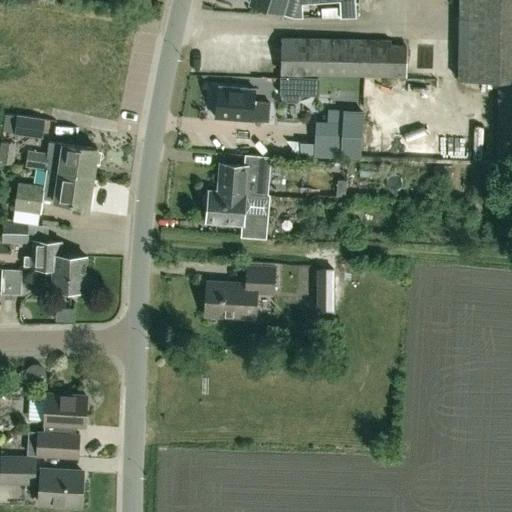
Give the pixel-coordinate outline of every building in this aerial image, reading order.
[(355,0),(252,0),(251,3),(287,14),(302,15),(301,2),(340,0),(341,17),(357,16),(355,0)] [(499,80),(511,80),(511,0),(460,0),(459,79),(499,80)] [(0,34),(0,79),(66,90),(73,46),(0,34)] [(407,76),(408,43),(392,42),(392,41),(282,39),(281,74),(391,77),(391,76),(407,76)] [(304,94),(305,77),(282,76),(281,93),(304,94)] [(511,163),(511,80),(499,80),(498,165),(508,165),(508,164),(511,163)] [(268,120),(270,102),(254,100),(255,88),(218,85),(216,116),(253,120),(253,118),(268,120)] [(362,136),(363,112),(330,109),(329,121),(318,120),(316,136),(315,152),(361,155),(362,136)] [(43,137),(46,119),(5,113),(2,130),(16,132),(16,133),(43,137)] [(406,144),(405,130),(377,133),(378,147),(406,144)] [(436,131),(435,141),(454,143),(455,133),(436,131)] [(47,168),(93,175),(97,148),(50,141),(48,154),(27,151),(25,165),(47,168)] [(218,192),(267,195),(267,193),(269,168),(270,156),(269,156),(247,155),(245,155),(244,165),(220,164),(218,192)] [(88,211),(93,175),(47,168),(44,187),(18,184),(16,196),(13,219),(29,221),(39,223),(42,200),(75,205),(74,209),(88,211)] [(136,187),(99,186),(99,217),(136,218),(136,187)] [(267,193),(267,195),(218,192),(209,191),(209,193),(208,193),(204,195),(203,205),(207,207),(208,207),(207,222),(242,224),(242,236),(267,238),(270,193),(267,193)] [(29,221),(13,219),(0,217),(0,241),(2,242),(3,242),(28,242),(29,221)] [(65,267),(66,255),(60,254),(61,242),(34,241),(33,256),(25,256),(24,265),(32,265),(33,267),(46,268),(53,268),(53,267),(65,267)] [(53,268),(46,268),(45,281),(53,281),(52,289),(70,290),(70,295),(89,295),(89,279),(85,279),(86,256),(66,255),(65,267),(53,267),(53,268)] [(274,292),(276,267),(247,265),(246,283),(207,280),(205,314),(255,317),(257,291),(274,292)] [(17,294),(17,270),(2,269),(1,293),(17,294)] [(45,415),(86,416),(87,395),(46,393),(45,415)] [(86,424),(86,416),(45,415),(45,422),(48,422),(48,431),(39,430),(39,431),(29,431),(27,454),(78,457),(80,433),(71,432),(72,423),(86,424)] [(36,481),(36,456),(2,455),(2,481),(36,481)] [(82,504),(83,470),(41,468),(40,502),(82,504)]
